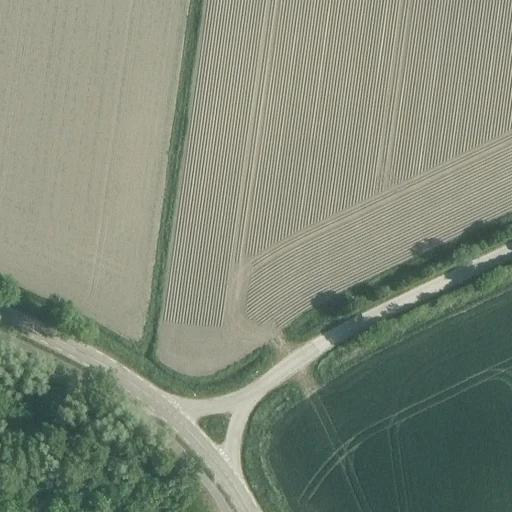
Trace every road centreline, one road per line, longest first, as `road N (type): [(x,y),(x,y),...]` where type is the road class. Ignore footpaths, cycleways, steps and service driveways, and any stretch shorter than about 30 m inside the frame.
road 1 (unclassified): [(511,248),(344,328),(241,404)]
road 2 (tertiary): [(169,412),(84,355),(0,319)]
